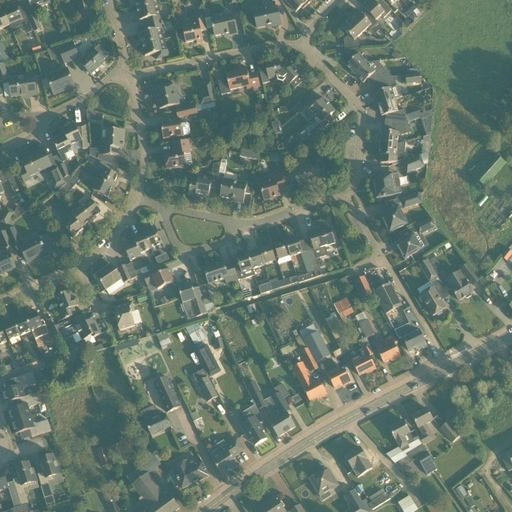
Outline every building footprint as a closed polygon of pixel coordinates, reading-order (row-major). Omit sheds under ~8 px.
[(27,0),(33,12),(51,4),(49,0),(27,0)] [(76,0),(80,13),(89,10),(86,0),(76,0)] [(133,0),(136,9),(153,6),(151,0),(133,0)] [(306,6),(300,0),(283,0),(296,13),(300,8),(302,10),(306,6)] [(369,0),(362,7),(369,15),(369,14),(376,21),(381,16),(384,19),(392,11),(380,0),(379,0),(381,3),(378,6),(371,0),(369,0)] [(410,10),(413,13),(416,16),(420,12),(414,5),(410,10)] [(153,6),(136,9),(139,21),(146,19),(148,25),(161,22),(162,22),(160,16),(156,17),(153,6)] [(253,12),(255,19),(257,29),(271,26),(272,28),(281,26),(276,6),(253,12)] [(12,8),(3,11),(10,26),(22,21),(17,8),(12,10),(12,8)] [(413,13),(410,10),(404,15),(407,18),(410,16),(413,13)] [(0,30),(10,26),(3,11),(0,12),(0,30)] [(357,11),(349,19),(363,34),(368,29),(370,31),(378,24),(376,21),(369,14),(369,15),(365,19),(357,11)] [(201,33),(207,31),(203,14),(191,17),(192,23),(190,24),(190,26),(182,28),(185,44),(196,42),(197,44),(200,44),(199,41),(202,40),(201,33)] [(210,20),(212,27),(214,37),(228,34),(228,37),(238,35),(233,15),(210,20)] [(29,20),(34,31),(34,33),(41,30),(35,16),(28,18),(29,20)] [(343,41),(345,51),(360,49),(359,40),(358,38),(363,34),(349,19),(340,27),(349,36),(343,41)] [(34,31),(29,20),(23,23),(29,38),(35,35),(34,33),(34,31)] [(149,32),(139,34),(142,45),(158,41),(156,31),(162,29),(161,22),(148,25),(147,25),(149,32)] [(402,35),(408,29),(402,23),(398,26),(399,32),(402,35)] [(158,41),(142,45),(145,57),(155,54),(156,61),(169,58),(167,51),(161,53),(158,41)] [(0,42),(0,52),(5,63),(10,61),(1,42),(0,42)] [(40,46),(42,52),(50,49),(47,43),(40,46)] [(73,43),(66,46),(73,62),(80,59),(73,43)] [(39,44),(31,47),(33,55),(41,52),(39,44)] [(73,62),(66,46),(58,49),(58,48),(47,51),(51,61),(60,57),(64,66),(73,62)] [(87,52),(89,54),(79,63),(90,76),(105,63),(103,61),(109,56),(99,46),(94,51),(92,48),(87,52)] [(346,66),(354,75),(367,64),(368,63),(361,57),(363,55),(360,51),(360,49),(345,51),(346,58),(350,62),(346,66)] [(391,57),(397,60),(400,55),(394,52),(391,57)] [(301,75),(293,66),(290,68),(285,64),(279,65),(278,61),(265,64),(266,72),(260,74),(262,85),(270,83),(269,80),(277,78),(277,81),(282,83),(284,81),(289,86),(301,75)] [(366,81),(373,87),(382,79),(387,78),(391,77),(377,62),(368,63),(367,64),(354,75),(363,84),(366,81)] [(0,83),(9,80),(3,64),(0,65),(0,83)] [(257,74),(248,76),(246,68),(239,70),(239,72),(226,75),(227,80),(218,82),(221,96),(231,94),(230,92),(246,88),(247,91),(260,88),(257,74)] [(46,77),(50,87),(54,96),(74,88),(66,69),(46,77)] [(420,75),(405,76),(406,84),(421,83),(420,75)] [(9,80),(11,98),(26,96),(26,99),(36,97),(33,77),(9,80)] [(395,100),(391,88),(396,87),(393,77),(391,77),(387,78),(382,79),(373,87),(378,92),(374,93),(378,105),(395,100)] [(197,97),(199,107),(215,103),(210,83),(201,85),(204,95),(197,97)] [(152,88),(155,100),(157,100),(159,110),(179,105),(176,90),(173,90),(172,84),(152,88)] [(315,119),(316,120),(324,113),(323,112),(330,106),(323,99),(318,103),(314,98),(303,106),(314,120),(315,119)] [(395,100),(378,105),(381,117),(385,116),(385,124),(399,126),(408,123),(406,116),(404,110),(398,112),(395,100)] [(259,103),(255,108),(260,113),(265,108),(259,103)] [(288,113),(291,111),(294,107),(291,103),(286,107),(279,109),(281,114),(288,113)] [(291,111),(295,115),(303,109),(299,104),(294,107),(291,111)] [(324,113),(316,120),(320,125),(313,131),(318,138),(323,134),(322,132),(323,130),(334,122),(330,117),(335,112),(330,106),(323,112),(324,113)] [(175,111),(177,119),(197,115),(195,107),(175,111)] [(187,123),(182,124),(181,120),(160,124),(163,140),(184,136),(189,135),(190,133),(189,125),(187,123)] [(381,131),(380,144),(397,146),(397,145),(398,136),(402,136),(411,134),(408,123),(399,126),(385,124),(384,132),(381,131)] [(62,131),(62,132),(63,132),(70,147),(79,143),(82,151),(89,150),(88,124),(74,125),(62,131)] [(101,156),(109,156),(119,157),(120,149),(124,150),(124,132),(106,131),(106,140),(101,139),(101,156)] [(63,132),(62,132),(58,135),(59,138),(52,141),(63,164),(68,161),(66,156),(73,152),(70,147),(63,132)] [(291,138),(281,146),(282,147),(296,144),(291,138)] [(164,154),(167,170),(185,167),(183,156),(191,155),(189,141),(172,144),(174,152),(164,154)] [(397,146),(380,144),(379,156),(381,156),(380,164),(390,165),(403,160),(405,143),(397,145),(397,146)] [(484,187),(506,164),(490,149),(468,172),(484,187)] [(25,170),(19,173),(24,185),(31,181),(30,177),(51,167),(43,150),(34,154),(36,156),(22,163),(25,170)] [(90,150),(90,157),(95,159),(96,159),(104,163),(105,160),(98,157),(99,150),(90,150)] [(254,152),(249,151),(247,159),(257,161),(259,153),(254,152)] [(212,161),(218,164),(221,158),(216,155),(212,161)] [(95,159),(90,157),(88,162),(87,163),(93,165),(95,159)] [(402,163),(407,174),(424,168),(419,157),(402,163)] [(309,185),(321,181),(321,180),(328,178),(321,158),(307,162),(308,165),(293,170),(299,190),(309,187),(309,185)] [(188,195),(195,196),(208,199),(212,179),(217,180),(221,163),(213,165),(211,174),(207,173),(206,176),(199,175),(198,180),(191,179),(188,195)] [(57,168),(59,172),(63,180),(70,177),(64,165),(57,168)] [(57,168),(47,173),(50,177),(55,190),(65,185),(63,180),(59,172),(57,168)] [(116,183),(119,176),(104,170),(100,180),(99,181),(115,188),(117,183),(116,183)] [(269,176),(270,180),(258,184),(264,201),(280,196),(278,191),(285,189),(283,185),(291,182),(287,170),(269,176)] [(397,195),(401,194),(398,174),(393,175),(393,174),(372,178),(376,200),(397,196),(397,195)] [(75,175),(71,180),(75,183),(79,178),(75,175)] [(13,178),(8,181),(21,205),(25,203),(26,203),(13,178)] [(99,181),(100,180),(98,179),(93,191),(108,198),(111,191),(112,192),(115,188),(99,181)] [(220,198),(234,200),(234,203),(243,204),(247,184),(223,179),(220,198)] [(75,183),(71,180),(67,185),(71,189),(75,183)] [(68,192),(64,187),(59,191),(64,196),(68,192)] [(422,205),(418,194),(401,199),(404,210),(422,205)] [(90,200),(81,208),(92,222),(96,219),(95,218),(100,213),(90,200)] [(45,211),(49,216),(54,212),(50,207),(45,211)] [(408,225),(399,207),(380,216),(384,224),(382,225),(386,232),(388,231),(389,234),(408,225)] [(71,215),(73,218),(81,228),(82,228),(87,224),(88,226),(92,222),(81,208),(71,215)] [(0,221),(0,223),(2,225),(3,225),(6,226),(10,220),(14,214),(7,210),(0,221)] [(73,218),(64,226),(74,238),(79,234),(81,235),(85,232),(82,228),(81,228),(73,218)] [(415,227),(419,236),(435,228),(431,219),(415,227)] [(6,226),(5,229),(12,247),(21,243),(10,220),(6,226)] [(314,273),(315,279),(322,277),(317,260),(328,257),(325,248),(335,244),(330,228),(318,232),(317,230),(308,233),(314,251),(307,253),(314,273)] [(5,229),(0,230),(0,242),(4,251),(12,247),(5,229)] [(143,233),(144,235),(145,235),(151,250),(162,246),(164,251),(170,248),(167,241),(161,243),(156,230),(149,233),(148,231),(143,233)] [(132,238),(134,241),(140,255),(151,250),(145,235),(144,235),(138,238),(137,236),(132,238)] [(395,245),(405,260),(422,250),(413,235),(395,245)] [(20,248),(23,255),(27,263),(46,254),(39,238),(20,248)] [(290,239),(285,240),(290,257),(290,258),(302,254),(297,238),(290,241),(290,239)] [(290,257),(285,240),(280,242),(273,245),(279,261),(290,257)] [(134,241),(129,243),(130,245),(123,247),(130,263),(142,258),(140,255),(134,241)] [(263,247),(258,249),(264,266),(265,265),(276,262),(270,246),(264,248),(263,247)] [(254,252),(248,255),(253,270),(265,266),(265,265),(264,266),(258,249),(254,250),(254,252)] [(502,258),(506,262),(511,254),(511,252),(509,250),(502,258)] [(0,255),(0,275),(15,269),(8,252),(0,255)] [(248,255),(247,253),(242,254),(243,256),(236,258),(241,274),(253,270),(248,255)] [(433,263),(435,258),(432,254),(425,258),(427,261),(430,265),(433,263)] [(145,267),(147,273),(153,270),(150,264),(149,265),(146,257),(142,259),(145,267)] [(419,266),(429,283),(438,278),(430,265),(427,261),(419,266)] [(203,269),(207,279),(209,287),(225,281),(227,287),(239,283),(233,266),(225,268),(223,263),(203,269)] [(132,280),(142,276),(141,272),(138,271),(135,272),(132,264),(125,267),(132,280)] [(460,270),(473,286),(480,281),(467,264),(460,270)] [(132,280),(125,267),(125,266),(114,270),(111,266),(96,276),(106,290),(121,280),(123,284),(132,280)] [(142,276),(147,287),(154,284),(157,291),(176,283),(170,270),(161,274),(159,268),(142,276)] [(446,280),(453,293),(458,302),(464,298),(467,300),(471,297),(471,294),(472,293),(460,272),(446,280)] [(315,279),(314,273),(297,278),(299,284),(315,279)] [(338,281),(343,290),(350,287),(345,277),(338,281)] [(482,281),(487,291),(494,288),(489,277),(482,281)] [(372,294),(364,278),(355,282),(363,298),(372,294)] [(269,282),(269,284),(270,284),(273,292),(287,287),(285,280),(278,282),(277,279),(269,282)] [(207,312),(202,297),(200,292),(194,294),(190,281),(176,285),(180,295),(189,321),(207,314),(207,312)] [(270,284),(269,284),(258,287),(261,295),(273,292),(270,284)] [(390,284),(374,293),(385,315),(394,310),(402,307),(390,284)] [(425,293),(420,296),(424,302),(433,317),(436,315),(438,316),(442,314),(442,311),(445,309),(439,299),(441,298),(438,293),(434,287),(425,293)] [(61,310),(57,312),(61,321),(77,315),(74,308),(77,307),(71,291),(56,297),(61,310)] [(148,294),(137,298),(138,303),(149,300),(148,294)] [(209,295),(202,297),(207,312),(214,310),(212,303),(214,298),(209,295)] [(167,297),(160,300),(162,305),(169,302),(167,297)] [(342,314),(345,318),(354,314),(346,299),(334,305),(339,316),(342,314)] [(117,315),(114,315),(119,331),(129,329),(135,327),(135,325),(141,323),(138,311),(135,312),(133,303),(115,308),(117,315)] [(407,334),(401,336),(402,338),(408,352),(418,347),(420,348),(426,345),(422,339),(426,337),(421,328),(410,309),(403,312),(409,326),(411,325),(413,330),(407,334)] [(24,315),(32,332),(34,338),(40,336),(37,330),(42,328),(44,330),(49,328),(43,314),(38,316),(37,312),(30,315),(29,313),(24,315)] [(364,312),(355,316),(358,323),(367,320),(364,312)] [(326,316),(329,330),(334,329),(334,330),(339,329),(336,314),(326,316)] [(20,319),(14,322),(21,337),(32,332),(24,315),(20,317),(20,319)] [(50,329),(51,330),(56,339),(63,336),(65,340),(78,334),(82,342),(92,337),(92,339),(101,335),(95,323),(91,324),(90,322),(87,323),(84,316),(73,321),(72,320),(56,328),(56,327),(50,329)] [(47,321),(50,329),(56,327),(52,319),(47,321)] [(14,322),(14,320),(9,322),(9,324),(3,327),(9,342),(21,337),(14,322)] [(359,325),(366,339),(375,335),(367,321),(359,325)] [(187,327),(192,345),(205,341),(199,323),(187,327)] [(303,341),(308,349),(316,364),(331,356),(318,333),(317,333),(313,325),(300,332),(304,340),(303,341)] [(161,347),(170,344),(166,332),(157,336),(161,347)] [(114,341),(110,333),(104,336),(108,344),(114,341)] [(374,346),(379,355),(383,364),(393,359),(395,361),(401,358),(395,345),(397,344),(393,336),(374,346)] [(221,339),(214,341),(216,350),(223,348),(221,339)] [(361,357),(353,361),(349,353),(350,352),(344,339),(336,343),(340,350),(343,356),(348,365),(352,363),(358,376),(368,371),(370,373),(376,370),(369,357),(374,355),(370,347),(363,350),(363,352),(359,354),(361,357)] [(207,345),(195,351),(209,377),(221,371),(207,345)] [(308,349),(300,353),(311,373),(319,369),(316,364),(308,349)] [(30,359),(32,364),(32,365),(38,363),(35,357),(30,359)] [(292,369),(303,390),(309,402),(319,397),(320,398),(326,395),(319,381),(313,384),(302,363),(292,369)] [(327,375),(329,380),(334,389),(344,384),(345,386),(351,382),(344,368),(338,372),(337,370),(327,375)] [(25,398),(23,392),(25,388),(36,385),(33,373),(14,380),(16,387),(2,392),(3,397),(2,397),(4,403),(5,402),(6,404),(20,400),(25,398)] [(153,384),(167,414),(181,408),(167,378),(153,384)] [(197,383),(207,403),(217,398),(207,378),(197,383)] [(247,386),(259,411),(266,407),(254,382),(247,386)] [(273,408),(268,411),(273,420),(269,422),(278,438),(287,432),(295,427),(287,415),(291,413),(283,400),(288,397),(290,396),(283,384),(275,389),(278,394),(271,398),(270,398),(280,415),(278,416),(273,408)] [(31,417),(29,411),(31,408),(42,404),(39,393),(25,398),(20,400),(22,406),(8,411),(9,415),(8,416),(10,422),(11,421),(11,423),(31,417)] [(240,426),(249,441),(251,440),(255,447),(266,440),(262,433),(264,432),(260,425),(263,423),(255,406),(249,409),(254,417),(240,426)] [(171,428),(165,414),(159,417),(155,407),(140,413),(151,437),(171,428)] [(419,438),(423,446),(434,440),(427,425),(433,422),(426,409),(412,417),(422,436),(419,438)] [(199,419),(196,412),(190,415),(193,422),(199,419)] [(36,425),(32,423),(31,417),(11,423),(12,424),(11,425),(12,431),(14,430),(15,435),(29,431),(31,438),(51,432),(48,421),(36,425)] [(408,446),(414,443),(403,421),(389,429),(395,441),(396,441),(402,453),(409,449),(408,446)] [(440,429),(452,444),(460,438),(447,423),(440,429)] [(224,448),(225,449),(211,458),(215,464),(214,465),(222,477),(237,467),(233,461),(235,459),(234,458),(244,451),(236,440),(224,448)] [(405,454),(411,464),(417,460),(427,476),(437,470),(422,445),(405,454)] [(96,450),(102,468),(113,464),(108,446),(96,450)] [(352,453),(345,458),(347,462),(346,464),(351,472),(353,471),(357,478),(372,470),(359,449),(358,449),(357,447),(351,451),(352,453)] [(61,475),(57,462),(55,463),(53,456),(50,457),(49,455),(42,458),(42,459),(39,460),(45,480),(45,479),(47,483),(54,481),(52,477),(61,475)] [(172,468),(181,490),(209,477),(202,462),(190,468),(187,462),(172,468)] [(28,485),(37,482),(33,470),(31,470),(28,463),(26,464),(25,463),(17,465),(18,467),(15,468),(21,487),(22,491),(29,489),(28,485)] [(146,510),(143,511),(131,511),(132,510),(125,511),(124,511),(174,511),(179,509),(169,494),(165,496),(148,473),(148,474),(144,469),(129,480),(133,485),(131,486),(141,499),(138,500),(146,510)] [(0,491),(8,489),(3,471),(1,472),(1,470),(0,470),(0,491)] [(318,474),(308,479),(320,498),(322,502),(331,497),(329,493),(339,487),(328,470),(322,474),(321,472),(318,474)] [(53,497),(49,485),(41,488),(44,500),(53,497)] [(461,487),(458,489),(464,499),(468,497),(461,487)] [(55,504),(60,503),(56,489),(52,491),(55,504)] [(367,511),(354,490),(344,497),(352,509),(347,511),(367,511)] [(29,505),(25,492),(17,495),(19,499),(21,507),(27,505),(29,505)] [(21,507),(17,495),(16,495),(11,497),(14,508),(14,509),(21,507)] [(304,511),(300,505),(289,511),(284,511),(275,497),(255,511),(304,511)] [(398,504),(403,511),(414,505),(409,497),(398,504)] [(107,504),(110,511),(120,511),(115,500),(107,504)]
